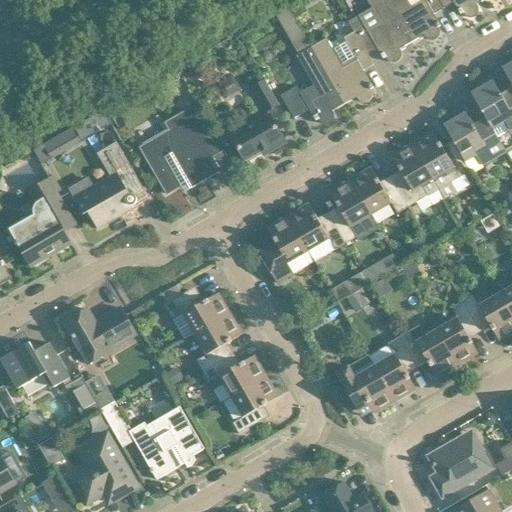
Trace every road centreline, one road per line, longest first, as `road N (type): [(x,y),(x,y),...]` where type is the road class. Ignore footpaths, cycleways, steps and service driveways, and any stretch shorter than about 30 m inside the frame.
road 1 (residential): [(511,28),(468,53),(428,100),(212,227)]
road 2 (residential): [(212,227),(160,255),(121,257),(0,325)]
road 3 (residential): [(313,424),(304,383),(212,227)]
road 4 (residential): [(180,511),(305,440),(313,424)]
road 5 (residential): [(398,458),(417,427),(511,373)]
road 6 (secondary): [(0,65),(115,0)]
